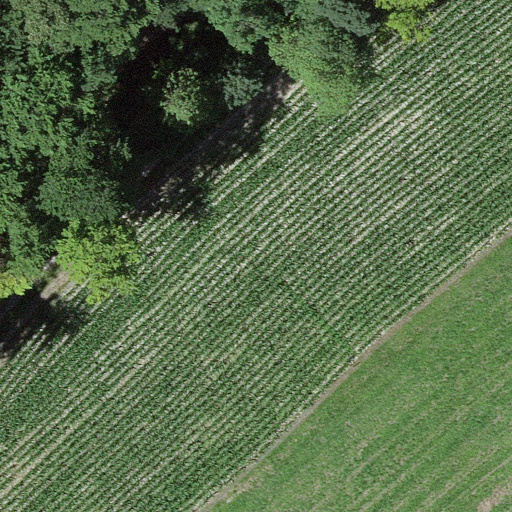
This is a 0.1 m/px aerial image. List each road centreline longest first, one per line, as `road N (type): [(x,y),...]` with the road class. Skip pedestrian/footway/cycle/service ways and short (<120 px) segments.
road 1 (track): [(0,329),(366,0)]
road 2 (track): [(0,134),(161,0)]
